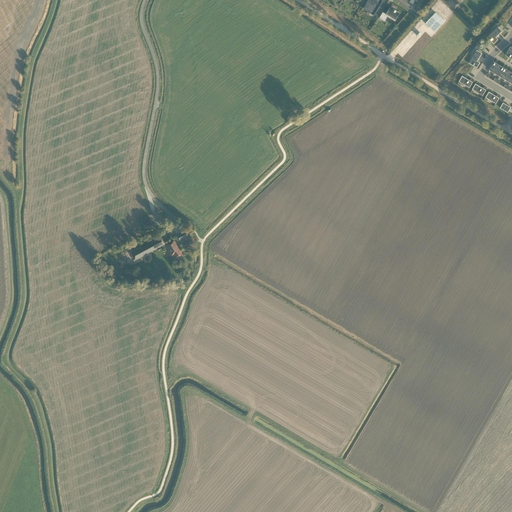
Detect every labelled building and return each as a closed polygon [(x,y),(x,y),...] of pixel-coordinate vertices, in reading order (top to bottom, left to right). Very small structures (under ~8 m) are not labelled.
[(368,0),(363,9),(370,13),(371,11),(374,13),(381,1),(382,1),(380,0),(368,0)] [(454,9),(459,3),(455,0),(446,0),(446,1),(454,9)] [(511,5),(503,17),(507,20),(506,21),(508,22),(511,15),(511,5)] [(395,20),(399,13),(389,8),(385,14),(382,12),(379,18),(384,22),(387,17),(395,21),(395,20)] [(435,13),(425,24),(434,32),(444,21),(435,13)] [(498,27),(487,38),(494,44),(498,40),(496,38),(502,31),(498,27)] [(477,50),(469,64),(477,68),(480,63),(478,61),(482,53),(477,50)] [(494,62),(489,70),(495,73),(499,66),(494,62)] [(499,66),(495,73),(500,77),(505,69),(499,66)] [(505,69),(500,77),(505,80),(510,72),(505,69)] [(462,76),(459,82),(470,88),(473,82),(470,81),(462,76)] [(476,84),(472,89),(483,96),(486,90),(483,89),(476,84)] [(489,92),(486,97),(496,104),(499,98),(497,97),(489,92)] [(503,103),(500,108),(508,113),(511,108),(503,103)] [(152,224),(149,217),(142,220),(145,228),(152,224)] [(188,236),(185,231),(177,236),(180,241),(188,236)] [(135,260),(165,244),(162,237),(131,254),(135,260)] [(174,241),(166,245),(172,255),(174,254),(175,257),(181,254),(178,250),(179,250),(174,241)]
